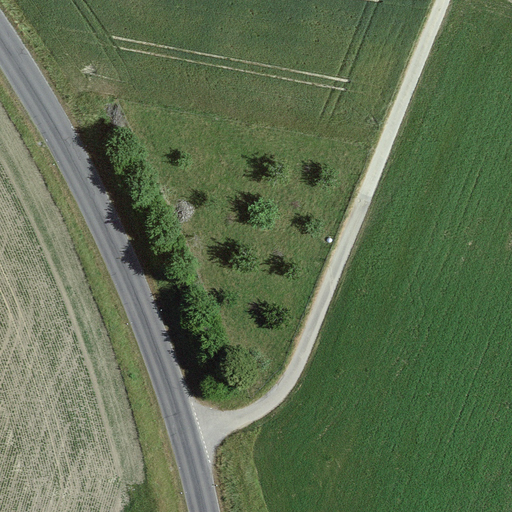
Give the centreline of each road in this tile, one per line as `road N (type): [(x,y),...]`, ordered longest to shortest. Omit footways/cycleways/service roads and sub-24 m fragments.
road 1 (track): [(187,441),(250,416),(294,374),(445,0)]
road 2 (tertiary): [(203,511),(160,356),(127,274),(0,37)]
